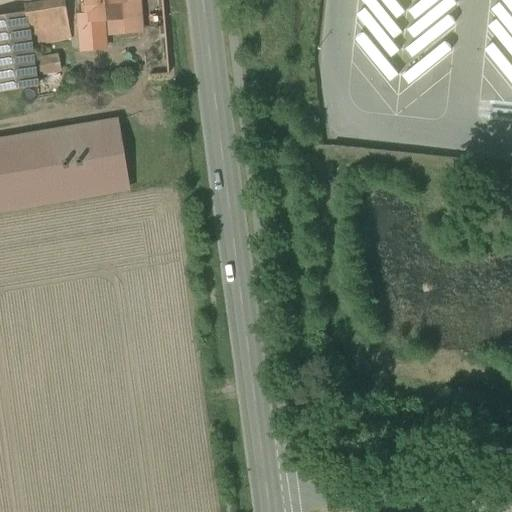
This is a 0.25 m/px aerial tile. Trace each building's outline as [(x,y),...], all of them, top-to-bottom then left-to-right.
[(84,0),(86,21),(118,19),(119,34),(142,32),(139,0),(84,0)] [(66,7),(26,14),(31,45),(71,38),(66,7)] [(26,14),(0,17),(0,92),(37,86),(31,45),(26,14)] [(58,56),(38,59),(40,75),(60,71),(58,56)] [(0,215),(142,198),(133,124),(0,140),(0,215)]
